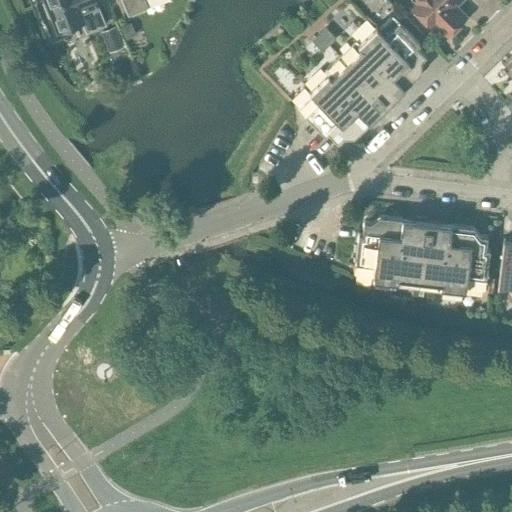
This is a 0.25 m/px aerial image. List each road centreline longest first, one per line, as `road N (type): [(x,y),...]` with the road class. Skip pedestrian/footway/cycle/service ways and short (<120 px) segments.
road 1 (secondary): [(493,459),(330,478),(222,511)]
road 2 (residential): [(99,260),(349,182)]
road 3 (tertiary): [(99,260),(87,227),(0,116)]
road 4 (secondary): [(335,511),(493,459)]
road 5 (residential): [(349,182),(498,200)]
road 6 (tertiary): [(29,388),(35,364),(90,299),(99,260)]
road 7 (residential): [(456,78),(349,182)]
road 8 (tertiary): [(125,511),(66,437),(30,412)]
road 9 (residential): [(456,78),(496,130),(498,200)]
